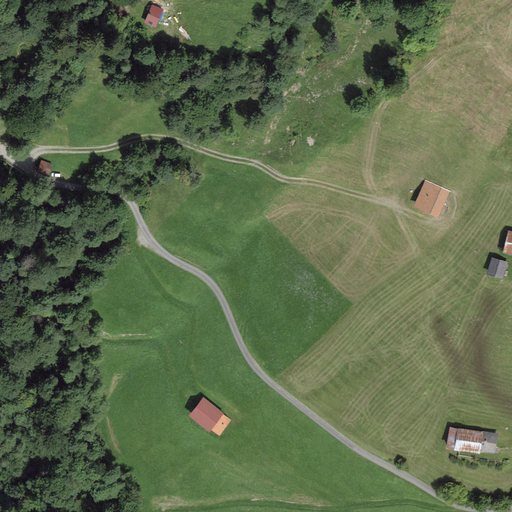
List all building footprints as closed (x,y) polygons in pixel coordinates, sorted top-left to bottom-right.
[(164,9),(152,4),(144,23),(156,28),(164,9)] [(52,164),(41,160),(37,170),(48,174),(52,164)] [(450,192),(426,180),(413,206),(438,218),(450,192)] [(511,231),(508,230),(503,252),(511,254),(511,231)] [(508,262),(491,257),(486,273),(503,278),(508,262)] [(204,397),(189,415),(209,431),(211,428),(220,435),(231,420),(224,414),(224,413),(204,397)] [(498,434),(449,426),(446,448),(480,454),(480,451),(495,454),(498,434)]
